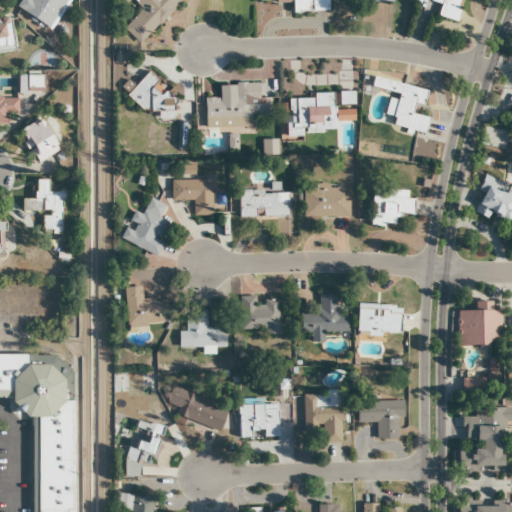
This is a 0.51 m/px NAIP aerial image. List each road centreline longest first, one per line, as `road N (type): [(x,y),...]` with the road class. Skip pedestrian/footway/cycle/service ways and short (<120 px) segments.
road 1 (residential): [(495,0),(438,207),(427,296),(425,511)]
road 2 (residential): [(442,511),(451,238),(471,138),(511,6)]
road 3 (residential): [(203,265),(511,271)]
road 4 (residential): [(201,49),(385,49),(473,67)]
road 5 (residential): [(204,476),(442,470)]
